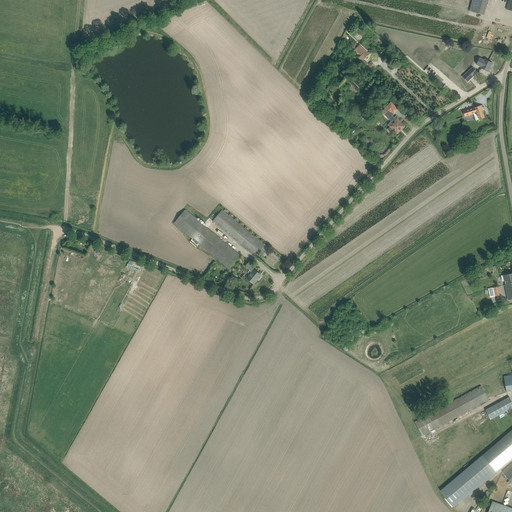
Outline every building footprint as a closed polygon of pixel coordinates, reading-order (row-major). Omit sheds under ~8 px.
[(472,0),(469,11),(484,14),(487,0),(472,0)] [(356,44),(353,47),(361,55),(359,58),(362,61),(361,63),(366,67),(367,67),(370,70),(373,67),(375,65),(371,62),(369,64),(364,60),(369,54),(359,45),(358,46),(356,44)] [(481,57),(479,61),(483,63),(481,68),(487,71),(490,66),(491,67),(492,63),(485,60),(481,57)] [(468,71),(463,77),(467,82),(475,75),(470,70),(468,71)] [(391,103),(382,112),(391,122),(388,124),(391,127),(389,130),(392,133),(394,130),(397,133),(404,126),(397,119),(399,117),(396,115),(394,118),(392,116),(393,114),(394,115),(398,110),(391,103)] [(463,111),(464,116),(465,117),(477,113),(479,119),(485,118),(482,111),(483,110),(481,105),(474,108),(474,107),(463,111)] [(174,223),(211,254),(230,269),(241,256),(185,210),(174,223)] [(222,210),(213,221),(212,222),(254,255),(253,256),(254,256),(256,254),(261,258),(263,255),(265,257),(267,254),(265,253),(269,248),(222,210)] [(250,261),(247,265),(246,266),(250,270),(249,271),(248,272),(248,274),(250,275),(247,278),(250,281),(254,284),(257,281),(256,280),(260,275),(254,270),(252,268),(255,265),(250,261)] [(511,273),(510,274),(502,275),(503,281),(506,280),(507,284),(504,285),(508,300),(511,298),(511,273)] [(494,287),(490,288),(488,289),(490,297),(500,295),(498,286),(494,287)] [(481,386),(415,422),(422,436),(489,400),(481,386)] [(511,402),(509,397),(485,410),(490,420),(506,411),(508,414),(511,411),(511,402)] [(511,430),(482,455),(440,490),(454,507),(496,472),(495,471),(511,456),(511,430)] [(511,463),(502,472),(511,482),(511,463)] [(511,511),(511,508),(493,501),(488,511),(511,511)]
